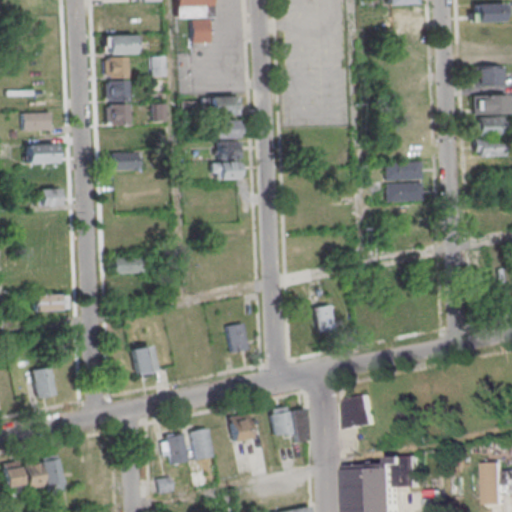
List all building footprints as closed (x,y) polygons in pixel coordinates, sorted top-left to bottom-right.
[(172,0),(172,18),(188,18),(188,43),(209,43),(208,0),(172,0)] [(503,2),(471,2),(471,21),(503,21),(503,2)] [(98,5),(98,31),(131,31),(131,15),(122,15),(122,5),(98,5)] [(417,5),(385,5),(385,22),(417,22),(417,5)] [(356,10),(356,25),(369,25),(369,10),(356,10)] [(132,34),(100,34),(100,53),(132,53),(132,34)] [(499,84),(498,64),(497,45),(470,45),(471,84),(499,84)] [(162,55),(148,55),(148,75),(162,75),(162,55)] [(123,77),(123,56),(101,56),(101,77),(123,77)] [(101,99),(123,99),(123,79),(101,79),(101,99)] [(471,113),(504,113),(504,94),(471,94),(471,113)] [(233,96),(199,96),(199,115),(233,115),(233,96)] [(125,124),(125,103),(103,103),(103,124),(125,124)] [(48,111),(20,111),(20,129),(48,129),(48,111)] [(472,134),(503,134),(503,116),(472,116),(472,134)] [(235,120),(208,120),(208,138),(235,138),(235,120)] [(164,126),(151,127),(153,140),(166,138),(164,126)] [(104,130),(104,147),(139,146),(139,129),(104,130)] [(472,138),(472,156),(504,155),(504,137),(472,138)] [(208,161),(208,179),(237,179),(237,140),(215,140),(215,161),(208,161)] [(54,162),(54,143),(23,143),(23,162),(54,162)] [(135,169),(135,151),(108,151),(108,169),(135,169)] [(383,179),(419,179),(419,160),(383,160),(383,179)] [(420,200),(420,182),(383,182),(383,200),(420,200)] [(57,205),(57,187),(33,188),(33,205),(57,205)] [(60,227),(60,209),(27,209),(27,227),(60,227)] [(108,231),(139,231),(139,213),(108,213),(108,231)] [(394,226),(394,248),(421,248),(421,226),(394,226)] [(140,255),(111,255),(111,273),(140,273),(140,255)] [(112,275),(113,297),(145,297),(145,274),(112,275)] [(511,298),(511,281),(493,282),(494,300),(511,298)] [(414,320),(411,291),(391,293),(394,322),(414,320)] [(32,293),(32,309),(62,309),(62,293),(32,293)] [(315,331),(332,328),(328,303),(311,306),(315,331)] [(373,328),(370,303),(351,306),(355,331),(373,328)] [(312,338),(306,311),(290,314),(296,342),(312,338)] [(246,348),(240,321),(223,325),(229,352),(246,348)] [(133,374),(152,371),(147,344),(128,348),(133,374)] [(53,364),(54,389),(70,388),(70,364),(53,364)] [(47,365),(28,370),(35,398),(54,394),(47,365)] [(454,407),(447,372),(429,376),(436,411),(454,407)] [(368,394),(341,399),(347,428),(374,423),(368,394)] [(270,434),(293,432),(294,441),(305,440),(302,406),(268,409),(270,434)] [(250,437),(245,411),(225,415),(230,442),(250,437)] [(209,456),(205,426),(187,428),(191,458),(209,456)] [(160,462),(182,462),(182,432),(160,432),(160,462)] [(105,484),(101,446),(82,448),(85,485),(105,484)] [(43,486),(44,492),(60,490),(57,455),(39,457),(39,461),(21,463),(24,488),(43,486)] [(417,456),(391,456),(391,463),(347,464),(347,511),(399,511),(399,487),(418,487),(417,456)] [(501,461),(484,461),(484,504),(501,504),(501,461)] [(0,468),(0,474),(3,487),(20,483),(16,465),(0,468)] [(439,511),(440,489),(427,489),(426,511),(439,511)]
